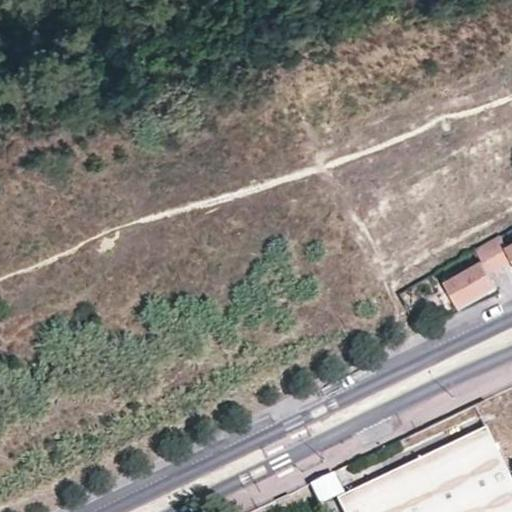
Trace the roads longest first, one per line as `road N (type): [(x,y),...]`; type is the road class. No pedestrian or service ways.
road 1 (residential): [(511,319),(106,511)]
road 2 (residential): [(185,511),(511,354)]
